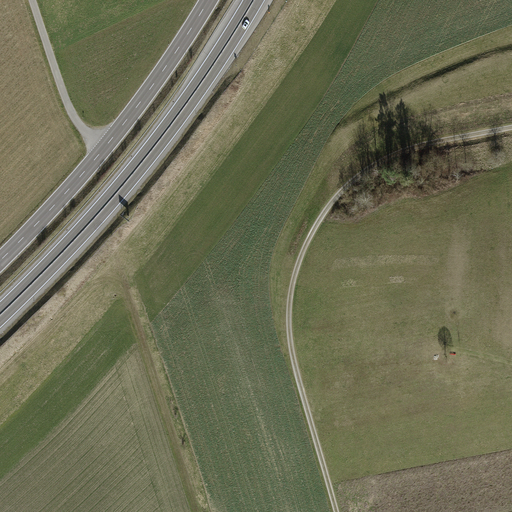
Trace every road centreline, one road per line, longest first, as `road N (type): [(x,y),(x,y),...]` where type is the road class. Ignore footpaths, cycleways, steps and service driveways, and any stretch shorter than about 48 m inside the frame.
road 1 (track): [(337,511),(291,342),(289,303),(306,243),(332,203),(382,160),(511,127)]
road 2 (trunk): [(0,322),(158,149),(259,0)]
road 3 (trunk): [(248,0),(151,143),(0,308)]
road 4 (primary): [(0,261),(105,146),(209,0)]
road 5 (track): [(121,269),(198,511)]
road 6 (track): [(105,146),(72,112),(33,0)]
